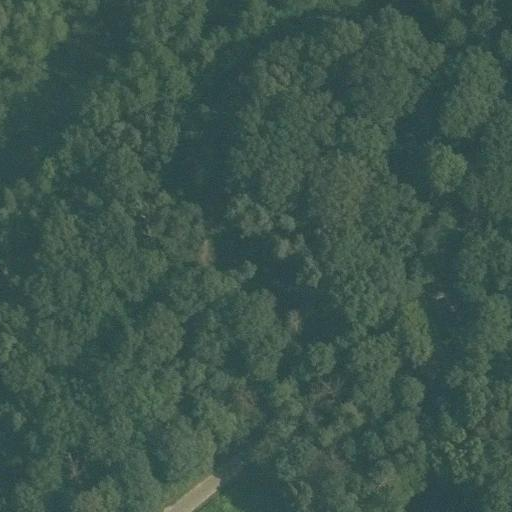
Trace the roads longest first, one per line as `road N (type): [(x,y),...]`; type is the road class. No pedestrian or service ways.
road 1 (unclassified): [(511,60),(450,269),(390,337),(178,511)]
road 2 (track): [(450,269),(483,397),(511,435)]
